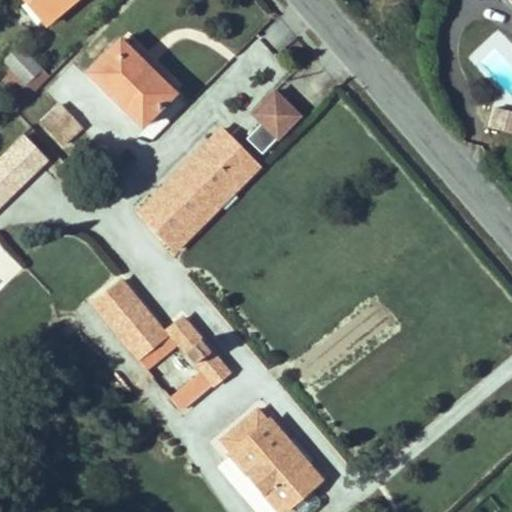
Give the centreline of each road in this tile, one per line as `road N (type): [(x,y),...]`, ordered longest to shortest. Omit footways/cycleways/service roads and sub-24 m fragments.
road 1 (unknown): [(302,0),(128,184),(122,208),(340,469)]
road 2 (tertiary): [(511,235),(309,0)]
road 3 (unknown): [(395,511),(511,400)]
